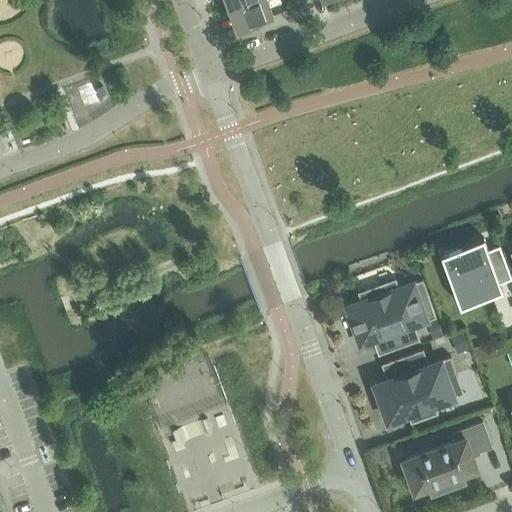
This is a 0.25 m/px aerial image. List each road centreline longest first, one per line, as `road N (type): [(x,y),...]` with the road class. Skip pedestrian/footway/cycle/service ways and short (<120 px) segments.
road 1 (residential): [(211,73),(294,299)]
road 2 (residential): [(0,170),(79,141),(148,96),(211,73)]
road 3 (residential): [(211,73),(410,0)]
road 4 (residential): [(356,472),(294,299)]
